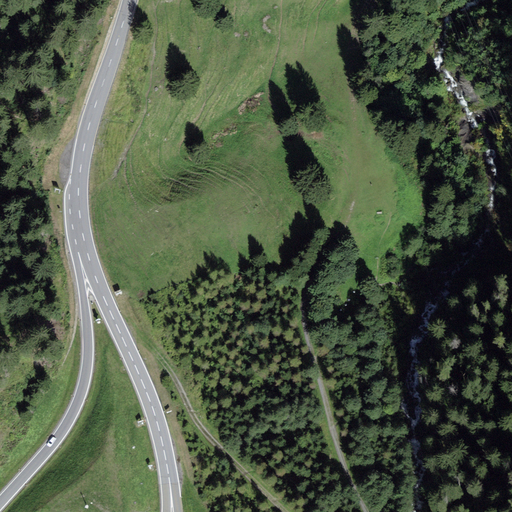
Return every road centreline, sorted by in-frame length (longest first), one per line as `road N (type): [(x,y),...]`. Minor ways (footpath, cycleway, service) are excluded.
road 1 (track): [(357,511),(310,346),(304,294),(347,218),(358,161)]
road 2 (primary): [(78,217),(85,381),(69,420),(0,503)]
road 3 (tertiary): [(166,464),(78,217)]
road 4 (tertiary): [(78,217),(82,155),(129,0)]
road 5 (track): [(285,511),(198,424),(154,349)]
